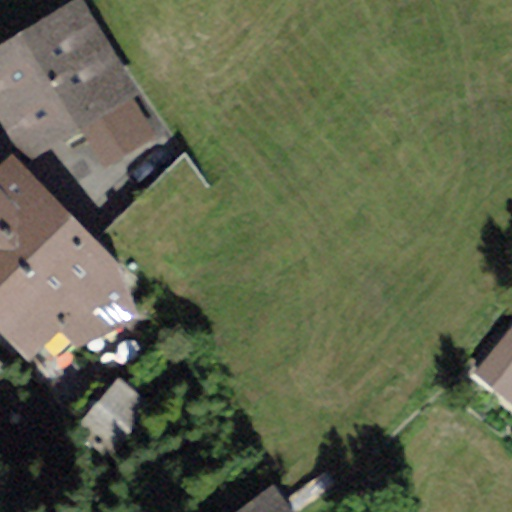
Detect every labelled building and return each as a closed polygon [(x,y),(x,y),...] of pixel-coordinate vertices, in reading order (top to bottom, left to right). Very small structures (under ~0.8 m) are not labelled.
[(77,16),(0,64),(0,112),(29,159),(79,129),(129,97),(77,16)] [(152,135),(129,97),(79,129),(103,166),(152,135)] [(9,176),(0,184),(0,324),(31,355),(110,278),(9,176)] [(172,178),(106,241),(146,282),(212,220),(172,178)] [(511,342),(478,381),(511,411),(511,342)]
